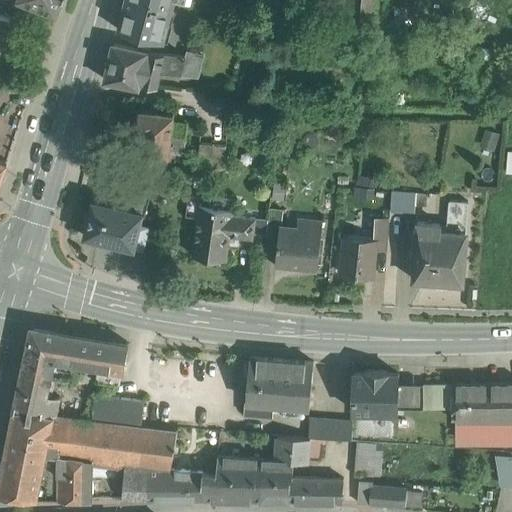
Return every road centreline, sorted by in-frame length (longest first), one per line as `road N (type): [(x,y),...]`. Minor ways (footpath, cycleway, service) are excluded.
road 1 (secondary): [(511,333),(380,336),(235,325),(15,272)]
road 2 (secondary): [(97,0),(15,272)]
